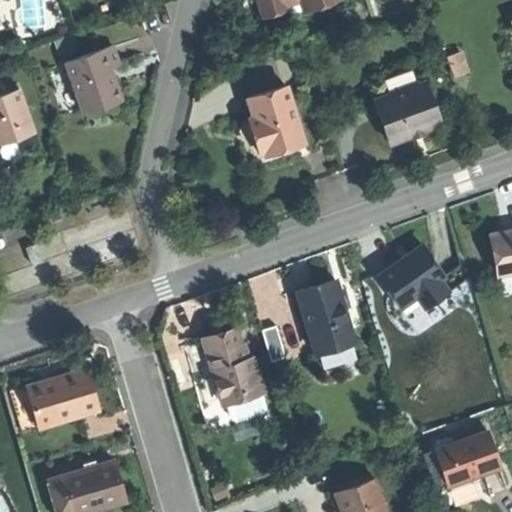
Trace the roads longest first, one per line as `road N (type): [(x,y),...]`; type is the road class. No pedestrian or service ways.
road 1 (residential): [(511,162),(177,279)]
road 2 (residential): [(177,279),(147,193),(190,0)]
road 3 (residential): [(122,297),(184,511)]
road 4 (residential): [(122,297),(0,340)]
